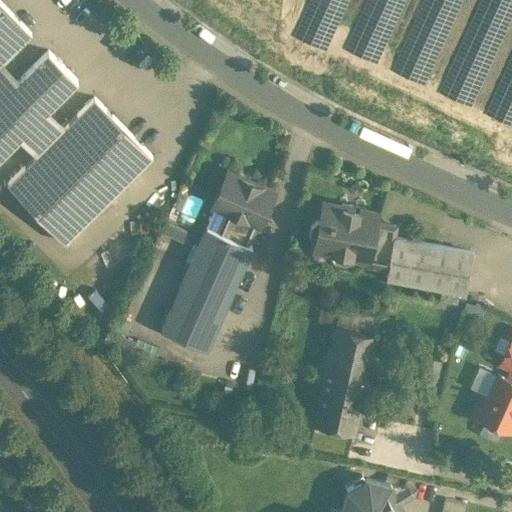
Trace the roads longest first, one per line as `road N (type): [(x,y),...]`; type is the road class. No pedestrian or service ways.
road 1 (residential): [(511,210),(268,95),(135,0)]
road 2 (tertiary): [(117,511),(82,452),(0,347)]
